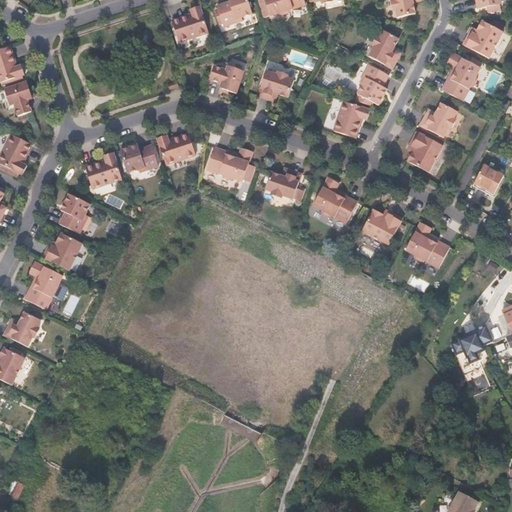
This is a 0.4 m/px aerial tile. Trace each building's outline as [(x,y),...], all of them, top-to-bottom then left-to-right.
[(217,5),(219,15),(223,29),(242,23),(241,19),(252,16),(246,0),(234,0),(235,1),(229,3),(222,5),(217,5)] [(305,7),(302,0),(263,0),(270,19),(279,15),(282,17),(288,14),(290,12),(305,7)] [(413,4),(416,4),(414,0),(393,0),(394,1),(392,4),(393,9),(396,11),(398,19),(415,15),(413,4)] [(474,0),(477,11),(501,5),(499,0),(474,0)] [(209,32),(200,6),(191,8),(192,13),(172,20),(179,41),(209,32)] [(492,22),(489,27),(501,34),(504,28),(492,22)] [(476,32),(474,30),(472,35),(469,33),(462,46),(488,60),(502,34),(501,34),(489,27),(481,23),(476,32)] [(392,70),(398,59),(393,56),(395,52),(393,50),(398,40),(383,32),(379,39),(376,39),(373,45),(374,49),(369,58),(392,70)] [(15,64),(9,47),(0,49),(0,82),(22,75),(24,75),(21,65),(16,67),(14,67),(13,65),(15,64)] [(475,78),(479,70),(452,55),(446,66),(456,71),(454,74),(452,73),(448,80),(447,79),(440,92),(461,103),(469,89),(472,88),(475,81),(475,78)] [(226,70),(215,66),(210,79),(221,83),(220,88),(236,93),(244,71),(228,65),(226,70)] [(372,105),(377,107),(383,97),(379,94),(382,89),(388,77),(369,67),(359,84),(362,86),(356,96),(357,96),(372,105)] [(258,96),(270,100),(272,96),(277,97),(278,95),(289,98),(295,81),(288,78),(286,75),(281,73),(277,75),(267,71),(258,96)] [(0,82),(1,86),(23,79),(22,75),(0,82)] [(177,81),(168,84),(169,89),(179,86),(177,81)] [(32,98),(26,82),(4,90),(10,105),(14,104),(18,116),(31,112),(27,100),(32,98)] [(372,105),(357,96),(354,103),(370,108),(372,105)] [(365,122),(368,113),(342,104),(332,134),(353,141),(359,124),(358,123),(359,120),(365,122)] [(434,114),(432,113),(429,117),(424,115),(418,127),(442,139),(447,129),(450,128),(453,122),(453,118),(456,113),(440,104),(434,114)] [(168,140),(167,135),(157,138),(166,164),(195,154),(189,133),(168,140)] [(22,163),(32,144),(12,134),(0,156),(0,163),(1,164),(0,165),(0,170),(16,178),(19,172),(22,174),(27,166),(22,163)] [(415,134),(408,147),(410,148),(408,152),(411,154),(406,163),(427,174),(441,148),(415,134)] [(132,146),(120,150),(128,172),(138,169),(139,171),(158,165),(152,145),(139,149),(133,151),(132,146)] [(234,178),(242,181),(250,166),(249,166),(253,152),(242,148),(239,157),(235,157),(235,155),(228,153),(228,151),(216,147),(208,169),(224,174),(225,177),(232,179),(234,178)] [(121,178),(113,152),(104,156),(105,161),(85,167),(92,189),(121,178)] [(494,193),(503,175),(483,165),(474,183),(494,193)] [(302,177),(289,172),(287,177),(283,176),(282,178),(271,175),(265,192),(273,195),(274,198),(280,199),(283,198),(293,202),(302,177)] [(334,194),(339,185),(329,179),(314,207),(323,211),(324,214),(331,218),(334,217),(347,224),(358,203),(347,197),(346,199),(338,195),(337,196),(334,194)] [(69,194),(64,204),(68,207),(66,212),(60,224),(79,234),(88,216),(85,214),(90,204),(69,194)] [(402,218),(390,212),(389,214),(384,212),(383,215),(374,210),(363,231),(389,244),(402,218)] [(426,237),(431,228),(421,223),(406,250),(415,255),(416,258),(423,261),(425,260),(439,268),(450,247),(438,240),(437,242),(431,238),(430,240),(426,237)] [(57,243),(54,241),(52,245),(49,244),(43,258),(69,270),(82,244),(62,233),(57,243)] [(495,271),(497,264),(489,261),(487,268),(495,271)] [(30,273),(37,276),(40,278),(38,280),(37,280),(33,287),(31,286),(25,299),(46,309),(53,294),(55,294),(59,287),(58,285),(63,276),(35,262),(30,273)] [(40,278),(37,276),(31,286),(33,287),(37,280),(38,280),(40,278)] [(503,316),(511,333),(511,332),(511,305),(501,311),(503,316)] [(20,323),(17,322),(15,326),(10,323),(4,335),(28,347),(32,336),(36,335),(39,330),(37,327),(41,320),(25,312),(20,323)] [(465,330),(474,326),(471,319),(462,323),(465,330)] [(485,350),(483,346),(493,341),(486,325),(476,329),(477,332),(468,336),(452,343),(457,355),(464,351),(467,358),(468,358),(471,364),(480,360),(477,354),(485,350)] [(0,355),(0,379),(12,385),(25,358),(4,347),(0,355)] [(497,353),(492,355),(496,362),(496,363),(503,360),(503,359),(502,360),(497,353)] [(12,479),(7,493),(19,497),(24,483),(12,479)] [(445,511),(469,511),(480,491),(461,481),(445,511)]
